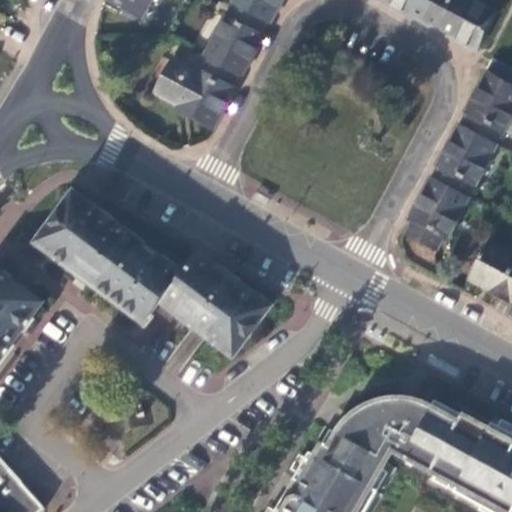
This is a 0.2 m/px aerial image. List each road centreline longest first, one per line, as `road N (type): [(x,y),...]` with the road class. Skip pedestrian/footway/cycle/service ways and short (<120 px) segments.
road 1 (residential): [(313,0),(464,81),(354,272)]
road 2 (residential): [(203,417),(100,339),(84,339),(29,424),(114,489)]
road 3 (residential): [(204,190),(307,0)]
road 4 (residential): [(203,417),(298,351),(354,272)]
road 5 (tertiary): [(204,190),(29,91)]
road 6 (tertiary): [(511,358),(354,272)]
road 7 (tertiary): [(354,272),(204,190)]
